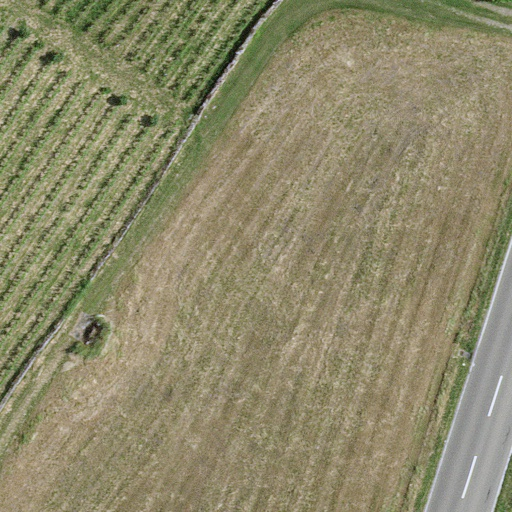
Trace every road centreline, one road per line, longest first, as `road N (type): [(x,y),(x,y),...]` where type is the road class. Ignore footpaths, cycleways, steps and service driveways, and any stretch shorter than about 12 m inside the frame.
road 1 (track): [(0,486),(288,0),(460,0),(511,12)]
road 2 (primary): [(465,511),(511,363)]
